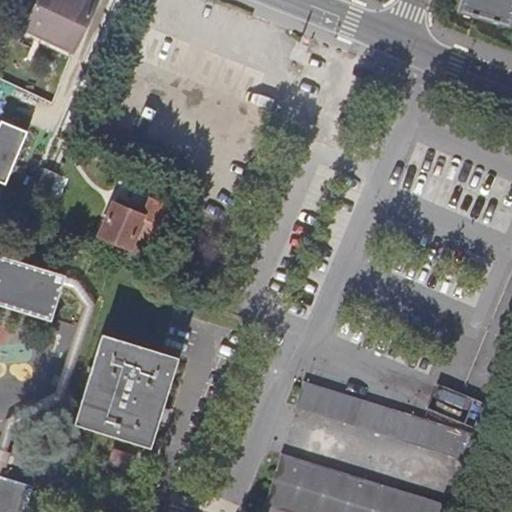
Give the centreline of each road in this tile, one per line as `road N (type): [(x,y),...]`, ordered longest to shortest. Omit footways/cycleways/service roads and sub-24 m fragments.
road 1 (residential): [(395,126),(340,104),(253,312),(301,331)]
road 2 (residential): [(301,331),(461,395),(489,329)]
road 3 (residential): [(260,423),(447,479)]
road 4 (residential): [(489,329),(331,266)]
road 5 (residential): [(511,256),(365,191)]
road 6 (residential): [(511,172),(395,126)]
